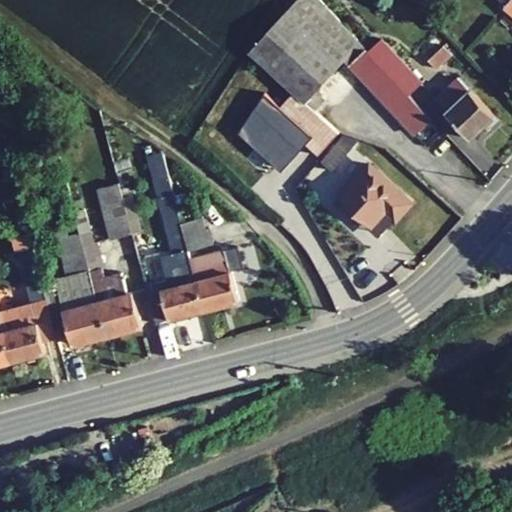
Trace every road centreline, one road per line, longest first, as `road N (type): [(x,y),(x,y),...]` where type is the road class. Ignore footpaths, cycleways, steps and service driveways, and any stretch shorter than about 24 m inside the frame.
road 1 (tertiary): [(511,197),(442,274),(384,318),(0,428)]
road 2 (track): [(388,511),(511,456)]
